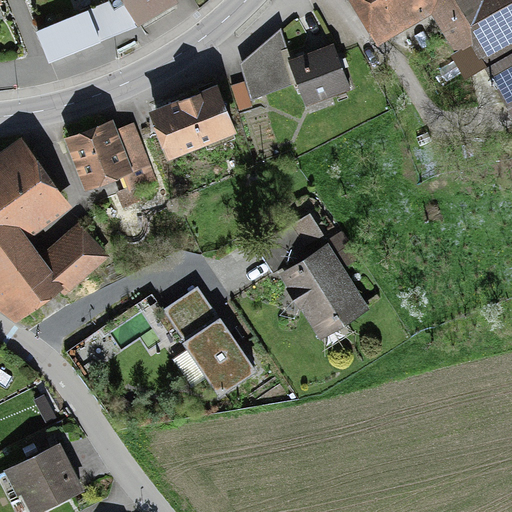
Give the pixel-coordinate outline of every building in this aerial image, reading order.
[(111,0),(121,14),(130,8),(139,22),(173,2),(171,0),(111,0)] [(360,0),(379,31),(431,1),(432,0),(360,0)] [(511,0),(432,0),(431,1),(457,45),(471,37),(486,63),(483,64),(509,106),(511,104),(511,0)] [(87,10),(38,30),(49,57),(99,37),(87,10)] [(350,87),(335,45),(285,62),(280,47),(285,45),(280,30),(243,63),(254,95),(297,81),(302,96),(329,87),(331,93),(350,87)] [(215,86),(153,111),(170,153),(232,128),(215,86)] [(105,122),(103,117),(70,128),(90,179),(117,168),(125,188),(150,179),(126,114),(105,122)] [(0,307),(16,320),(60,288),(64,292),(105,255),(78,224),(37,260),(15,230),(59,198),(25,151),(0,169),(0,307)] [(310,215),(296,224),(308,243),(317,237),(309,223),(313,220),(310,215)] [(287,231),(261,247),(276,270),(301,254),(287,231)] [(360,305),(326,250),(288,274),(296,287),(295,296),(304,300),(320,323),(333,315),(337,320),(360,305)] [(254,369),(211,305),(197,284),(162,307),(184,341),(220,392),(254,369)] [(52,447),(12,467),(34,511),(80,488),(68,464),(62,467),(52,447)]
